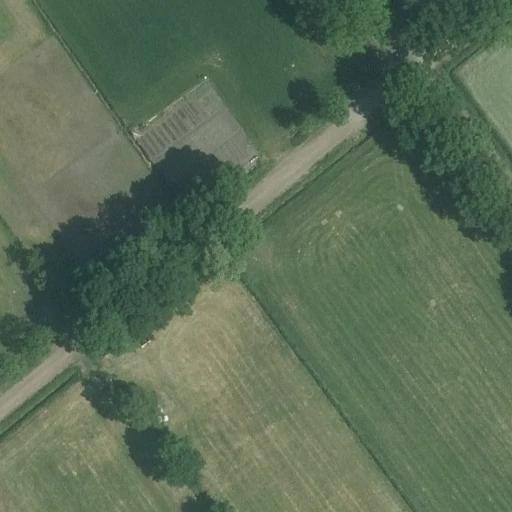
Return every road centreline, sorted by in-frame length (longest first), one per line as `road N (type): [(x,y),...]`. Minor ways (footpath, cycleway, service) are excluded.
road 1 (track): [(0,404),(502,0)]
road 2 (unclassified): [(511,205),(359,0)]
